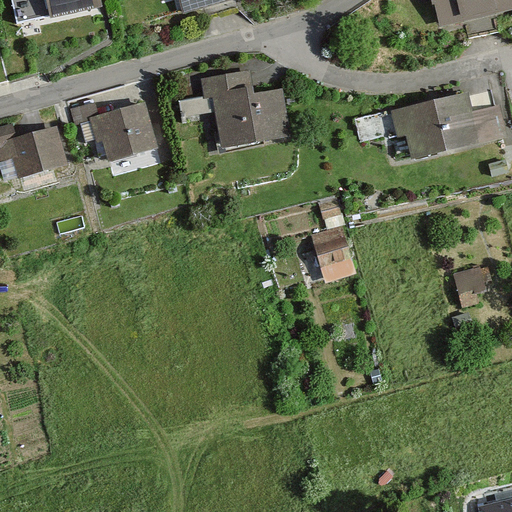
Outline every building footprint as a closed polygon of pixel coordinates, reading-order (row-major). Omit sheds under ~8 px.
[(105,0),(51,0),(57,20),(107,7),(105,0)] [(181,0),(185,11),(222,0),(181,0)] [(511,0),(436,0),(444,31),(511,15),(511,0)] [(226,159),(304,140),(290,85),(258,93),(251,66),(203,78),(207,93),(183,99),(188,119),(215,112),(226,159)] [(144,77),(74,100),(95,165),(165,142),(144,77)] [(480,88),(396,107),(408,159),(492,140),(480,88)] [(57,106),(0,124),(0,170),(7,193),(78,171),(57,106)] [(342,225),(311,235),(326,283),(357,273),(342,225)] [(481,267),(453,274),(460,299),(488,292),(481,267)] [(511,511),(511,502),(478,511),(511,511)]
